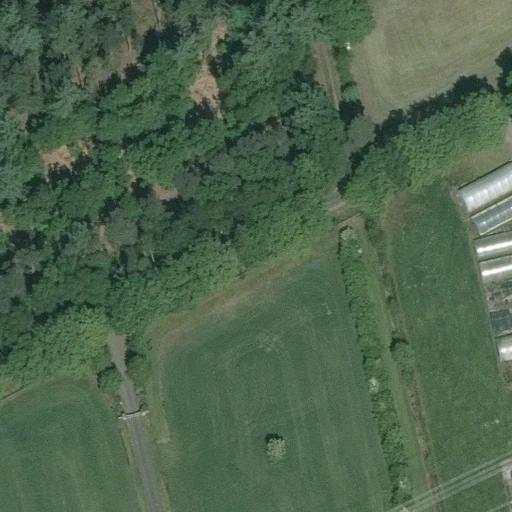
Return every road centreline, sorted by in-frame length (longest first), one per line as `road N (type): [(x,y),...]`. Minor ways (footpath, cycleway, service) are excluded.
road 1 (unclassified): [(0,376),(511,107)]
road 2 (track): [(358,188),(315,0)]
